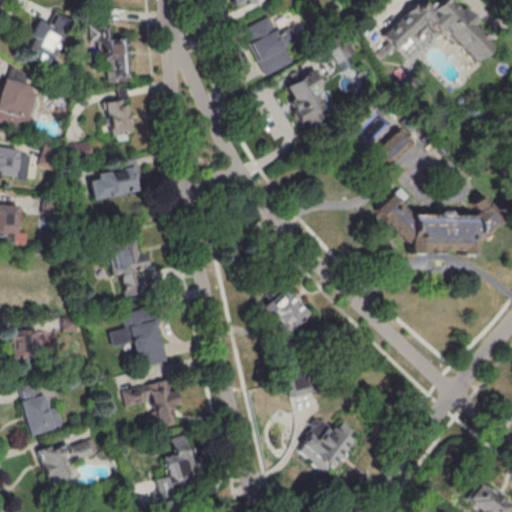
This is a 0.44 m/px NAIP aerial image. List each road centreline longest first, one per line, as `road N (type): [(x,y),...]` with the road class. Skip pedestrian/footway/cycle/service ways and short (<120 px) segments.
road 1 (residential): [(511,445),(353,301),(243,185),(163,11)]
road 2 (residential): [(252,511),(185,205),(162,0)]
road 3 (residential): [(511,320),(362,511)]
